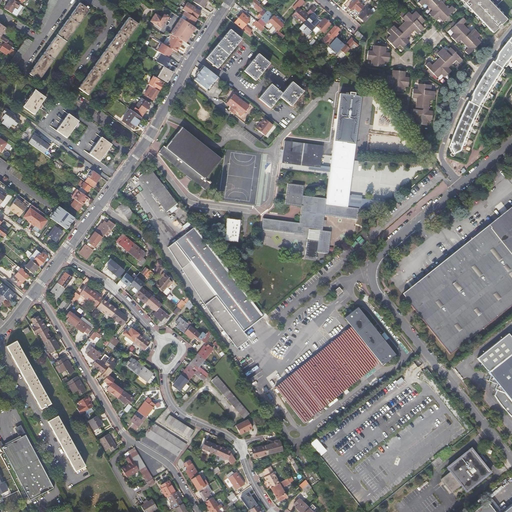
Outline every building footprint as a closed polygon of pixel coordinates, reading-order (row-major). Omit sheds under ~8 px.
[(9,0),(4,9),(10,13),(14,6),(16,7),(18,3),(13,0),(9,0)] [(50,14),(56,0),(48,0),(41,16),(34,28),(41,32),(50,14)] [(257,21),(263,26),(268,21),(273,15),(256,0),(249,0),(249,1),(251,2),(249,4),(251,6),(252,5),(254,7),(260,12),(257,15),(260,18),(257,21)] [(293,9),(296,11),(299,8),(304,1),(303,0),(299,0),(295,5),(296,6),(293,9)] [(354,8),(359,12),(364,7),(356,0),(354,0),(348,7),(352,11),(354,8)] [(435,0),(433,2),(440,10),(444,5),(441,1),(442,0),(435,0)] [(482,23),(486,26),(487,28),(491,31),(493,33),(498,28),(497,27),(500,24),(501,25),(507,20),(505,18),(501,14),(499,12),(499,11),(487,0),(461,0),(464,4),(463,5),(466,9),(468,7),(469,9),(473,12),(476,16),(479,19),(482,23)] [(29,73),(38,80),(88,9),(87,8),(88,7),(86,6),(85,7),(79,2),(29,73)] [(432,17),(440,10),(433,2),(428,7),(432,11),(429,14),(432,17)] [(190,14),(191,15),(192,14),(197,18),(201,12),(196,9),(196,8),(188,3),(183,10),(190,14)] [(444,5),(440,10),(449,20),(451,18),(448,16),(455,10),(452,6),(448,10),(444,5)] [(307,13),(310,16),(312,14),(313,12),(316,9),(313,6),(307,13)] [(358,17),(365,22),(373,13),(367,7),(358,17)] [(296,11),(292,15),(302,25),(309,17),(302,11),(299,8),(296,11)] [(449,20),(440,10),(432,17),(435,21),(438,17),(443,21),(445,19),(448,21),(449,20)] [(408,12),(405,15),(413,23),(420,16),(416,12),(411,16),(408,12)] [(242,13),(234,23),(241,29),(249,19),(245,16),(246,15),(245,14),(244,15),(242,13)] [(154,22),(154,24),(162,29),(169,17),(167,16),(168,15),(167,14),(166,15),(164,14),(161,18),(158,16),(154,22)] [(192,25),(196,18),(191,15),(190,14),(186,20),(192,25)] [(302,25),(300,27),(308,34),(316,26),(319,23),(315,19),(314,18),(315,17),(312,14),(310,16),(309,17),(302,25)] [(283,25),(273,15),(268,21),(276,28),(274,30),(277,32),(283,25)] [(401,26),(405,30),(413,23),(405,15),(402,18),(405,22),(401,26)] [(420,16),(413,23),(420,31),(423,28),(420,25),(424,21),(420,16)] [(78,88),(87,94),(137,23),(128,17),(78,88)] [(170,34),(171,35),(182,41),(185,43),(188,39),(195,28),(181,18),(173,30),(170,34)] [(319,23),(316,26),(324,33),(332,25),(323,18),(320,21),(319,23)] [(453,22),(452,23),(462,33),(466,29),(462,24),(466,21),(463,18),(456,24),(453,22)] [(405,30),(410,35),(414,31),(417,34),(420,31),(413,23),(405,30)] [(462,33),(452,23),(451,24),(453,27),(450,30),(454,34),(451,37),(454,40),(462,33)] [(0,24),(0,38),(5,42),(7,43),(8,41),(8,40),(1,36),(6,28),(0,24)] [(335,25),(327,33),(322,40),(328,46),(337,37),(335,35),(337,34),(336,32),(339,29),(335,25)] [(390,29),(398,37),(405,30),(401,26),(397,30),(394,26),(390,29)] [(248,27),(244,31),(250,35),(253,30),(248,27)] [(300,27),(299,28),(307,36),(308,34),(300,27)] [(241,38),(229,29),(205,58),(217,68),(241,38)] [(386,40),(391,44),(398,37),(390,29),(387,32),(391,36),(386,40)] [(466,29),(462,33),(469,40),(477,32),(474,29),(470,33),(466,29)] [(398,37),(406,45),(409,42),(405,39),(410,35),(405,30),(398,37)] [(363,42),(366,39),(357,31),(355,33),(360,38),(363,42)] [(342,32),(336,39),(343,45),(349,39),(342,32)] [(477,32),(469,40),(476,47),(480,43),(476,39),(480,36),(477,32)] [(462,33),(454,40),(457,44),(460,40),(464,44),(469,40),(462,33)] [(165,45),(176,52),(182,41),(171,35),(170,38),(170,40),(169,42),(167,42),(165,45)] [(359,44),(358,44),(351,37),(340,50),(342,51),(344,53),(351,46),(354,48),(356,46),(359,44)] [(398,37),(391,44),(395,49),(399,45),(402,48),(406,45),(398,37)] [(17,51),(9,63),(15,67),(22,57),(32,41),(27,38),(18,50),(17,51)] [(469,40),(464,44),(468,48),(465,52),(468,55),(476,47),(469,40)] [(472,98),(471,99),(482,105),(483,104),(485,99),(488,94),(491,89),(494,84),(497,80),(500,75),(504,70),(506,67),(509,62),(511,58),(511,40),(511,41),(509,43),(507,45),(507,47),(505,47),(503,50),(503,52),(502,52),(500,54),(498,56),(499,58),(497,58),(496,60),(494,63),(492,64),(493,66),(491,67),(489,69),(488,71),(488,73),(486,73),(485,76),(485,78),(483,78),(482,81),(480,83),(481,85),(479,85),(477,88),(478,90),(476,91),(475,93),(473,95),(474,97),(472,98)] [(5,42),(0,48),(0,50),(6,55),(7,52),(10,54),(12,50),(10,48),(11,46),(7,43),(5,42)] [(379,46),(381,47),(382,43),(375,43),(374,46),(373,46),(372,51),(368,51),(367,55),(378,57),(379,46)] [(172,56),(154,46),(152,50),(161,55),(160,56),(162,58),(163,56),(169,60),(172,56)] [(378,57),(389,58),(390,54),(385,53),(386,47),(381,47),(379,46),(378,57)] [(440,52),(447,60),(455,52),(450,48),(446,52),(443,49),(440,52)] [(436,62),(440,67),(447,60),(440,52),(436,55),(440,58),(436,62)] [(455,52),(447,60),(451,64),(456,60),(459,64),(462,60),(455,52)] [(258,54),(244,71),(255,80),(269,63),(258,54)] [(371,66),(377,67),(378,57),(367,55),(367,60),(371,60),(371,66)] [(389,62),(389,58),(378,57),(377,67),(383,67),(384,62),(389,62)] [(447,60),(440,67),(447,75),(451,71),(447,68),(451,64),(447,60)] [(432,74),(440,67),(436,62),(432,66),(428,62),(425,66),(432,74)] [(174,72),(177,68),(170,64),(168,68),(174,72)] [(197,76),(210,86),(217,77),(204,66),(201,70),(199,73),(197,75),(197,76)] [(447,75),(440,67),(432,74),(437,78),(441,74),(444,77),(447,75)] [(165,68),(160,77),(167,82),(172,72),(165,68)] [(387,76),(387,80),(397,81),(399,71),(393,70),(392,76),(387,76)] [(399,71),(397,81),(408,82),(409,78),(404,77),(405,72),(399,71)] [(148,84),(150,85),(159,90),(164,82),(153,75),(148,84)] [(197,76),(194,80),(206,90),(210,86),(197,76)] [(211,87),(218,78),(217,77),(210,86),(211,87)] [(397,81),(387,80),(386,84),(391,85),(390,91),(396,91),(397,81)] [(304,91),(292,81),(282,93),(271,83),(259,98),(270,107),(280,96),(291,105),(304,91)] [(397,81),(396,91),(402,92),(403,86),(408,87),(408,82),(397,81)] [(412,94),(423,95),(424,85),(418,84),(417,90),(413,89),(412,94)] [(153,100),(159,90),(150,85),(144,94),(153,100)] [(423,95),(434,96),(435,92),(430,91),(431,85),(424,85),(423,95)] [(26,103),(23,106),(33,114),(36,110),(38,107),(40,108),(42,106),(42,105),(40,104),(43,100),(45,97),(35,90),(32,93),(26,103)] [(326,198),(310,197),(302,196),(303,185),(288,184),(286,205),(302,207),(301,216),(300,215),(299,223),(263,218),(262,229),(303,235),(304,228),(319,230),(318,241),(308,240),(306,258),(316,259),(317,252),(328,253),(331,231),(322,230),(324,215),(357,219),(358,208),(347,206),(360,96),(347,94),(347,93),(344,92),(344,94),(340,93),(326,198)] [(233,94),(228,101),(236,107),(241,100),(233,94)] [(416,104),(422,105),(423,95),(412,94),(412,98),(416,98),(416,104)] [(422,105),(428,105),(429,100),(434,100),(434,96),(423,95),(422,105)] [(133,111),(141,117),(143,114),(149,104),(144,100),(141,104),(138,102),(134,108),(132,106),(130,109),(133,111)] [(236,107),(243,113),(249,106),(241,100),(236,107)] [(236,107),(228,101),(226,103),(229,106),(232,108),(229,111),(231,113),(236,107)] [(481,108),(469,103),(469,104),(469,106),(468,106),(466,109),(465,111),(466,113),(464,114),(463,117),(463,119),(461,119),(461,121),(460,122),(459,124),(460,126),(458,127),(457,130),(458,132),(456,132),(455,135),(454,138),(455,139),(453,140),(450,148),(451,150),(452,153),(451,153),(451,154),(450,154),(450,155),(450,156),(451,156),(451,157),(452,157),(453,157),(453,156),(454,155),(453,155),(453,154),(460,151),(462,145),(464,146),(464,145),(466,140),(468,134),(471,129),(473,124),(475,119),(478,113),(481,108)] [(410,114),(421,115),(422,105),(416,104),(415,110),(410,109),(410,114)] [(421,115),(432,116),(432,112),(428,111),(428,105),(422,105),(421,115)] [(241,116),(243,113),(236,107),(231,113),(234,114),(236,111),(241,116)] [(4,119),(1,123),(9,128),(12,123),(15,125),(19,121),(15,118),(15,115),(5,108),(2,112),(4,114),(2,118),(4,119)] [(133,111),(130,109),(122,120),(133,128),(141,117),(133,111)] [(61,123),(56,130),(67,138),(77,124),(79,121),(68,113),(63,120),(61,119),(61,120),(59,122),(61,123)] [(413,124),(420,125),(421,115),(410,114),(410,118),(414,118),(413,124)] [(431,120),(432,116),(421,115),(420,125),(426,126),(427,120),(431,120)] [(260,126),(267,132),(273,125),(265,118),(262,122),(260,124),(259,123),(258,124),(260,126)] [(265,135),(267,132),(260,126),(258,124),(255,127),(265,135)] [(164,143),(159,151),(205,188),(210,182),(204,177),(220,157),(181,125),(166,145),(164,143)] [(31,138),(28,142),(36,148),(41,140),(33,134),(31,137),(31,138)] [(0,150),(3,152),(8,141),(0,137),(0,150)] [(94,147),(89,154),(100,161),(102,157),(112,144),(101,137),(96,143),(94,142),(94,143),(92,145),(94,147)] [(41,140),(36,148),(44,153),(47,149),(48,149),(50,146),(41,140)] [(285,141),(282,161),(285,164),(320,168),(323,146),(285,141)] [(149,169),(145,172),(169,205),(174,201),(149,169)] [(92,171),(85,181),(92,186),(94,184),(100,176),(92,171)] [(169,205),(145,172),(138,177),(163,209),(169,205)] [(81,186),(78,190),(79,190),(85,195),(91,187),(82,180),(79,184),(81,186)] [(78,190),(77,189),(71,196),(74,198),(75,199),(82,204),(88,196),(85,195),(79,190),(78,190)] [(27,206),(17,198),(10,207),(13,209),(12,210),(20,216),(26,208),(26,207),(27,206)] [(78,210),(82,204),(75,199),(71,205),(78,210)] [(119,206),(128,220),(128,221),(128,220),(135,216),(125,202),(119,205),(119,206)] [(75,217),(58,206),(58,207),(55,210),(53,213),(51,216),(50,217),(66,229),(67,228),(69,225),(71,222),(74,218),(75,217)] [(31,223),(38,214),(30,207),(24,216),(27,219),(29,220),(28,221),(31,223)] [(511,210),(404,297),(449,354),(511,303),(511,210)] [(47,220),(38,214),(31,223),(35,226),(35,225),(37,226),(40,229),(47,220)] [(227,219),(224,240),(237,242),(240,220),(227,219)] [(94,231),(102,237),(108,228),(110,230),(115,224),(109,220),(106,223),(104,222),(102,224),(100,223),(94,231)] [(55,226),(48,236),(55,241),(62,232),(55,226)] [(194,227),(188,232),(254,324),(264,317),(194,227)] [(94,248),(102,237),(94,231),(88,239),(90,240),(92,242),(90,245),(94,248)] [(254,324),(188,232),(174,242),(243,333),(254,324)] [(128,251),(134,244),(122,234),(116,241),(128,251)] [(90,245),(88,243),(86,245),(85,244),(79,253),(86,258),(94,248),(90,245)] [(145,254),(134,244),(128,251),(139,261),(137,263),(140,266),(145,260),(142,257),(145,254)] [(36,249),(29,258),(31,260),(36,264),(36,263),(40,265),(47,256),(43,252),(42,254),(36,249)] [(37,272),(41,268),(36,264),(31,260),(25,267),(32,273),(35,270),(37,272)] [(113,266),(109,270),(117,277),(123,270),(112,262),(110,264),(113,266)] [(21,268),(18,266),(15,268),(18,271),(14,275),(22,282),(28,275),(23,271),(24,270),(21,268)] [(144,275),(149,269),(145,266),(140,272),(144,275)] [(149,269),(144,275),(147,279),(153,272),(149,269)] [(161,277),(160,279),(155,285),(162,291),(166,286),(167,287),(171,281),(167,278),(168,276),(163,272),(159,276),(161,277)] [(63,275),(57,283),(64,288),(72,277),(69,275),(68,275),(66,273),(64,275),(63,275)] [(130,283),(138,290),(140,287),(143,283),(133,275),(131,277),(133,279),(130,283)] [(78,287),(83,281),(80,279),(75,285),(78,287)] [(64,288),(57,283),(51,291),(52,292),(55,294),(53,296),(56,299),(64,288)] [(0,286),(0,290),(9,298),(10,297),(9,296),(13,292),(4,284),(1,287),(0,286)] [(85,287),(80,293),(96,305),(101,298),(85,287)] [(138,290),(135,294),(145,302),(151,295),(140,287),(138,290)] [(9,298),(0,290),(0,294),(5,299),(8,300),(9,298)] [(76,292),(72,299),(76,302),(80,295),(76,292)] [(151,295),(145,302),(155,311),(158,308),(161,304),(151,295)] [(111,317),(116,310),(103,299),(97,307),(111,317)] [(192,305),(189,299),(185,304),(184,305),(188,309),(192,305)] [(176,306),(180,310),(184,305),(185,304),(181,301),(176,306)] [(171,312),(175,315),(180,310),(176,306),(171,312)] [(155,311),(152,314),(160,321),(163,318),(165,320),(168,317),(158,308),(155,311)] [(345,318),(352,327),(275,387),(302,423),(380,362),(382,366),(396,354),(359,308),(345,318)] [(124,316),(116,310),(111,317),(121,325),(125,319),(123,317),(124,316)] [(66,320),(74,326),(80,319),(69,311),(67,313),(69,315),(66,320)] [(34,326),(30,327),(32,331),(44,324),(43,321),(42,321),(41,319),(38,315),(36,317),(35,316),(30,319),(34,326)] [(176,326),(183,333),(189,326),(191,324),(187,321),(186,323),(179,317),(177,320),(179,322),(178,323),(175,321),(174,323),(177,325),(176,326)] [(80,319),(74,326),(82,332),(86,328),(89,330),(91,327),(80,319)] [(44,324),(32,331),(34,335),(38,333),(43,342),(51,337),(47,331),(48,331),(46,327),(44,324)] [(189,326),(183,333),(191,339),(194,336),(199,341),(204,336),(201,333),(199,334),(189,326)] [(133,342),(139,335),(131,328),(127,332),(125,330),(122,333),(125,335),(133,342)] [(93,331),(91,338),(98,341),(101,334),(93,331)] [(511,338),(507,333),(476,358),(486,370),(487,369),(488,371),(488,372),(490,375),(488,380),(496,384),(494,389),(496,389),(494,395),(498,402),(505,411),(509,415),(511,416),(511,338)] [(133,342),(125,335),(124,337),(124,339),(131,345),(133,342)] [(149,343),(139,335),(133,342),(144,350),(147,346),(149,343)] [(51,337),(43,342),(50,354),(60,348),(57,344),(52,337),(51,337)] [(16,341),(6,346),(40,408),(44,406),(44,407),(46,406),(46,405),(50,403),(16,341)] [(95,361),(97,358),(101,354),(100,354),(90,345),(87,348),(90,350),(87,354),(95,361)] [(204,346),(197,354),(204,359),(213,349),(209,346),(207,349),(204,346)] [(197,354),(189,364),(206,377),(208,375),(198,367),(204,359),(197,354)] [(97,358),(95,361),(93,363),(96,365),(94,367),(103,374),(101,376),(102,377),(105,379),(107,377),(107,376),(108,375),(116,364),(113,362),(115,359),(110,356),(104,364),(97,358)] [(65,357),(55,362),(61,373),(65,370),(68,374),(73,371),(65,357)] [(137,374),(143,366),(133,359),(130,363),(128,361),(125,365),(137,374)] [(206,377),(189,364),(181,375),(188,380),(193,373),(203,381),(206,377)] [(152,374),(143,366),(137,374),(149,383),(152,379),(149,377),(151,376),(152,374)] [(188,380),(181,375),(172,385),(179,391),(188,380)] [(76,376),(66,382),(72,392),(77,390),(80,394),(85,391),(76,376)] [(216,376),(211,380),(243,418),(249,414),(216,376)] [(106,389),(117,397),(122,390),(112,382),(106,389)] [(122,390),(117,397),(125,403),(128,399),(131,401),(133,399),(122,390)] [(180,399),(183,402),(189,396),(186,394),(180,399)] [(87,396),(77,402),(83,412),(92,407),(88,400),(89,399),(87,396)] [(137,411),(145,417),(155,405),(151,402),(151,401),(147,398),(137,411)] [(136,429),(145,417),(137,411),(130,420),(134,424),(132,426),(136,429)] [(57,415),(47,421),(75,471),(84,465),(57,415)] [(169,415),(165,421),(190,436),(193,430),(169,415)] [(97,416),(88,421),(93,431),(102,425),(97,416)] [(252,428),(247,419),(236,425),(235,425),(239,433),(246,429),(247,430),(252,428)] [(142,432),(148,425),(145,422),(138,429),(142,432)] [(148,429),(144,435),(177,456),(181,450),(182,450),(186,444),(153,423),(149,429),(148,429)] [(25,434),(1,447),(29,500),(53,488),(25,434)] [(108,434),(99,439),(106,450),(109,448),(111,451),(116,447),(108,434)] [(317,438),(311,443),(321,455),(327,451),(317,438)] [(274,443),(264,445),(267,454),(282,450),(280,441),(279,442),(278,439),(273,441),(274,443)] [(215,454),(218,446),(209,442),(204,440),(204,441),(201,448),(215,454)] [(267,454),(264,445),(254,448),(255,451),(253,452),(254,453),(252,454),(253,457),(267,454)] [(228,450),(218,446),(215,454),(223,457),(227,459),(231,464),(235,461),(230,452),(231,451),(228,450)] [(133,447),(127,451),(133,460),(138,469),(146,482),(152,478),(133,447)] [(451,471),(441,478),(452,492),(461,485),(466,491),(490,472),(471,448),(447,467),(451,471)] [(432,462),(436,466),(443,461),(439,456),(432,462)] [(138,469),(133,460),(120,468),(126,477),(138,469)] [(185,470),(190,479),(198,474),(189,460),(183,463),(187,469),(185,470)] [(265,477),(270,487),(279,483),(270,466),(264,469),(267,475),(265,477)] [(231,471),(226,475),(236,489),(244,484),(236,472),(233,474),(231,471)] [(198,474),(190,479),(196,488),(197,490),(200,489),(205,486),(207,484),(208,484),(205,480),(202,481),(198,474)] [(292,476),(284,479),(286,484),(294,481),(292,476)] [(299,486),(302,489),(308,483),(305,480),(299,486)] [(167,496),(175,492),(170,483),(168,484),(166,481),(160,485),(167,496)] [(279,483),(270,487),(277,498),(279,496),(281,500),(287,496),(279,483)] [(308,483),(302,489),(305,492),(310,487),(308,483)] [(200,489),(197,490),(204,502),(212,497),(209,492),(211,491),(207,484),(205,486),(200,489)] [(174,508),(182,503),(175,492),(167,496),(170,501),(169,501),(173,509),(174,508)] [(249,509),(256,504),(248,492),(241,497),(249,509)] [(212,497),(204,502),(210,511),(212,511),(219,508),(221,507),(220,504),(217,505),(212,497)] [(295,507),(299,511),(304,511),(308,508),(299,498),(294,503),(296,506),(295,507)] [(151,500),(140,506),(143,511),(151,511),(157,508),(151,500)] [(495,511),(487,501),(472,511),(511,511),(511,504),(502,511),(495,511)] [(176,511),(186,511),(187,511),(182,503),(174,508),(176,511)]
